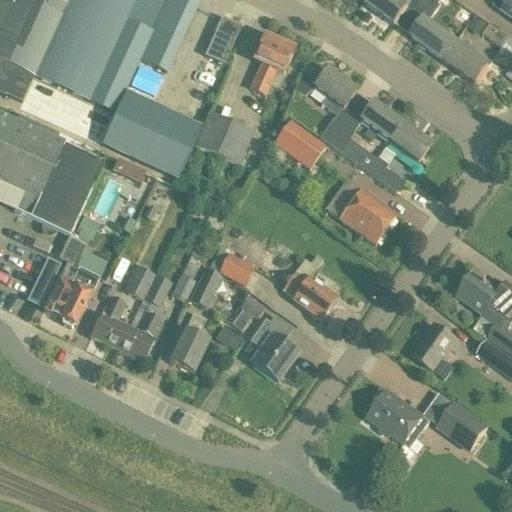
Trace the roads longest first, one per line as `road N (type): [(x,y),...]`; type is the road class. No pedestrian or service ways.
road 1 (unclassified): [(278,471),(496,146)]
road 2 (unclassified): [(278,471),(253,459),(216,459),(33,371),(0,336)]
road 3 (unclassified): [(496,146),(369,56),(270,0)]
